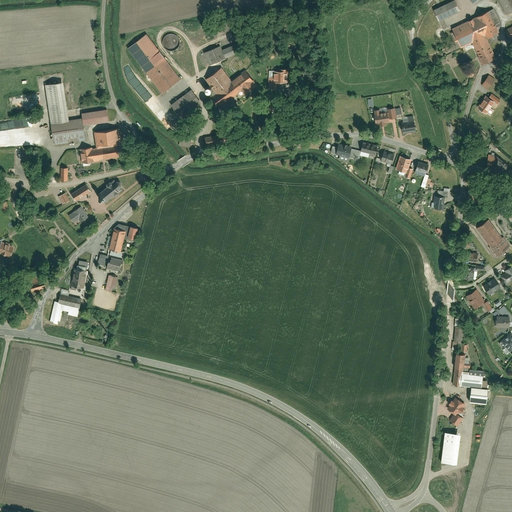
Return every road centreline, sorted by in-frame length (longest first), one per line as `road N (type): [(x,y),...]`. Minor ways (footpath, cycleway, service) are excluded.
road 1 (tertiary): [(33,336),(194,373),(273,401),(334,444),(390,511)]
road 2 (residential): [(172,170),(202,153),(353,133),(452,161)]
road 3 (residential): [(451,286),(425,482),(392,511)]
road 4 (residential): [(33,336),(43,300),(72,260),(172,170)]
road 5 (unclassified): [(0,179),(56,185),(142,166),(172,170)]
road 6 (residential): [(430,0),(412,40),(447,118),(452,161)]
road 7 (track): [(142,166),(109,84),(104,0)]
